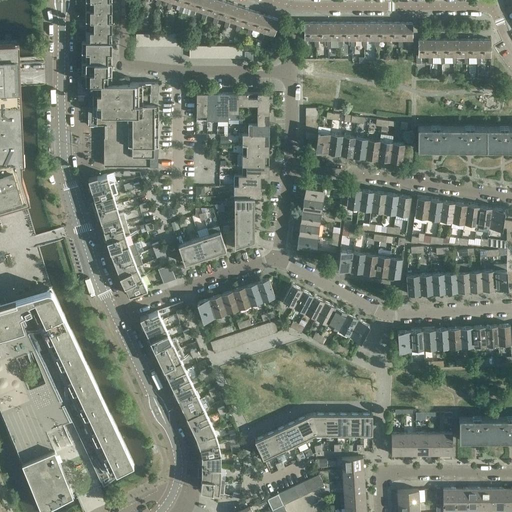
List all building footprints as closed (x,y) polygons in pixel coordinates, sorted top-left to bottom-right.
[(78,81),(78,93),(85,92),(89,96),(89,125),(97,125),(97,123),(104,123),(104,165),(158,165),(158,92),(158,82),(129,82),(129,76),(111,76),(111,47),(116,47),(116,42),(111,42),(111,0),(86,0),(86,10),(88,10),(88,20),(86,20),(86,40),(85,40),(81,41),(81,81),(78,81)] [(170,0),(171,0),(169,0),(168,0),(167,7),(170,8),(173,1),(180,3),(182,4),(183,0),(170,0)] [(183,0),(182,4),(180,3),(179,11),(182,12),(184,5),(192,7),(193,8),(195,0),(183,0)] [(195,0),(193,8),(192,7),(190,15),(193,16),(196,9),(203,11),(205,12),(208,0),(195,0)] [(208,0),(205,12),(203,11),(201,19),(205,20),(207,12),(214,15),(216,15),(221,0),(208,0)] [(221,0),(216,15),(214,15),(213,22),(216,23),(219,16),(226,18),(228,19),(233,4),(221,0)] [(228,19),(226,18),(224,26),(228,27),(230,20),(237,22),(239,23),(244,7),(233,4),(228,19)] [(239,23),(237,22),(235,30),(239,31),(241,24),(249,26),(251,27),(256,11),(244,7),(239,23)] [(251,27),(249,26),(247,34),(250,35),(253,27),(260,30),(262,30),(267,15),(256,11),(251,27)] [(262,30),(260,30),(258,37),(262,39),(264,31),(274,34),(279,19),(267,15),(262,30)] [(302,46),(306,46),(306,38),(314,38),(316,38),(316,22),(304,22),(304,38),(302,38),(302,46)] [(316,38),(314,38),(314,46),(318,46),(318,38),(326,38),(328,38),(328,22),(316,22),(316,38)] [(328,38),(326,38),(327,46),(330,46),(339,46),(338,38),(340,38),(340,22),(328,22),(328,38)] [(340,38),(338,38),(339,46),(343,46),(342,38),(350,38),(352,38),(352,22),(340,22),(340,38)] [(352,38),(350,38),(351,46),(354,46),(354,39),(362,39),(364,39),(364,22),(352,22),(352,38)] [(364,39),(362,39),(363,46),(366,46),(366,39),(374,39),(376,39),(376,22),(364,22),(364,39)] [(376,39),(374,39),(375,46),(379,46),(378,39),(386,39),(388,39),(388,22),(376,22),(376,39)] [(388,39),(386,39),(387,46),(390,46),(390,39),(398,39),(400,39),(400,22),(388,22),(388,39)] [(400,39),(398,39),(398,46),(402,46),(402,38),(410,38),(413,38),(413,22),(400,22),(400,39)] [(417,60),(416,60),(416,63),(420,63),(420,60),(420,55),(428,55),(430,55),(430,38),(419,38),(418,54),(416,54),(417,60)] [(430,55),(428,55),(428,63),(432,62),(432,56),(432,55),(440,55),(442,55),(442,38),(430,38),(430,55)] [(442,55),(440,55),(441,63),(444,62),(444,55),(452,55),(454,55),(454,38),(442,38),(442,55)] [(454,55),(452,55),(453,63),(456,63),(456,55),(464,55),(466,55),(466,38),(454,38),(454,55)] [(466,55),(464,55),(465,63),(468,63),(468,55),(476,55),(478,55),(478,38),(466,38),(466,55)] [(478,55),(476,55),(477,63),(480,63),(481,55),(481,54),(488,55),(491,55),(491,38),(478,38),(478,55)] [(0,41),(0,303),(49,289),(53,288),(25,198),(29,197),(23,176),(22,174),(22,162),(24,162),(19,40),(18,40),(0,41)] [(253,50),(245,50),(245,57),(245,59),(253,59),(253,50)] [(196,92),(197,119),(207,119),(207,92),(196,92)] [(207,92),(207,119),(217,119),(217,92),(207,92)] [(217,92),(217,119),(228,119),(228,113),(227,112),(227,92),(217,92)] [(248,92),(227,92),(227,112),(228,113),(228,119),(239,119),(239,105),(248,105),(248,92)] [(248,92),(248,105),(258,105),(269,105),(269,93),(248,92)] [(258,105),(258,123),(269,124),(269,105),(258,105)] [(248,124),(248,134),(269,134),(269,124),(258,123),(258,124),(248,124)] [(452,126),(417,126),(417,148),(452,148),(452,126)] [(486,127),(452,126),(452,148),(486,149),(486,127)] [(511,126),(486,127),(486,149),(511,148),(511,126)] [(317,131),(317,132),(316,139),(315,149),(328,151),(330,132),(317,131)] [(330,132),(328,151),(340,153),(343,134),(330,132)] [(242,134),(242,144),(269,144),(269,134),(248,134),(242,134)] [(343,134),(340,153),(353,154),(355,136),(343,134)] [(355,136),(353,154),(365,156),(368,137),(355,136)] [(368,137),(365,156),(377,158),(380,139),(368,137)] [(380,139),(377,158),(390,159),(393,141),(380,139)] [(393,141),(390,159),(402,161),(405,143),(393,141)] [(269,144),(242,144),(242,154),(269,154),(269,144)] [(269,154),(242,154),(242,165),(269,165),(269,154)] [(242,165),(242,174),(242,175),(261,175),(261,176),(269,175),(269,165),(242,165)] [(97,175),(88,178),(89,182),(87,183),(89,188),(91,187),(91,188),(110,183),(107,173),(97,176),(97,175)] [(234,175),(234,185),(261,185),(261,176),(261,175),(242,175),(242,174),(234,175)] [(110,183),(91,188),(95,199),(113,194),(117,192),(114,181),(110,183)] [(306,184),(304,196),(322,199),(324,186),(306,184)] [(261,185),(234,185),(234,196),(261,196),(261,185)] [(362,189),(349,187),(348,196),(347,202),(346,205),(359,207),(362,189)] [(362,189),(359,207),(371,209),(373,200),(374,190),(362,189)] [(373,200),(371,209),(384,211),(385,200),(386,192),(374,190),(373,200)] [(385,200),(384,211),(396,212),(398,200),(399,194),(386,192),(385,200)] [(104,197),(95,199),(98,209),(116,204),(113,194),(104,197)] [(398,200),(396,212),(406,214),(409,214),(411,195),(399,194),(398,200)] [(254,196),(234,196),(234,207),(254,207),(254,196)] [(304,196),(302,209),(321,211),(322,199),(304,196)] [(414,215),(415,215),(427,217),(430,198),(417,196),(414,215)] [(430,198),(427,217),(439,218),(442,200),(430,198)] [(442,200),(439,218),(452,220),(454,202),(442,200)] [(454,202),(452,220),(464,222),(467,203),(454,202)] [(467,203),(464,222),(477,224),(479,205),(467,203)] [(116,204),(94,210),(97,219),(100,218),(101,219),(119,214),(116,204)] [(479,205),(477,224),(489,225),(492,207),(479,205)] [(254,207),(234,207),(234,218),(254,218),(254,207)] [(492,207),(489,225),(502,227),(503,219),(504,209),(492,207)] [(302,209),(300,221),(319,224),(321,211),(302,209)] [(119,214),(101,219),(104,230),(127,223),(124,212),(119,214)] [(254,218),(234,218),(234,229),(254,229),(254,218)] [(511,220),(503,219),(502,227),(506,228),(511,227),(511,220)] [(300,221),(299,233),(317,236),(319,224),(300,221)] [(127,223),(104,230),(105,233),(103,233),(104,238),(106,238),(107,239),(130,232),(127,223)] [(218,225),(207,229),(209,233),(215,252),(217,252),(224,249),(226,249),(220,229),(218,225)] [(254,229),(234,229),(234,246),(254,240),(254,229)] [(130,232),(107,239),(110,250),(133,243),(130,232)] [(209,233),(199,237),(205,256),(207,255),(214,253),(215,252),(209,233)] [(317,236),(299,233),(297,246),(315,249),(317,236)] [(199,237),(189,240),(195,259),(196,259),(204,256),(205,256),(199,237)] [(189,240),(178,244),(184,263),(186,262),(194,259),(195,259),(189,240)] [(133,243),(110,250),(115,262),(139,253),(135,242),(133,243)] [(353,251),(340,249),(337,267),(350,269),(353,251)] [(353,251),(350,269),(362,271),(365,252),(353,251)] [(365,252),(362,271),(375,272),(378,254),(365,252)] [(139,253),(115,262),(119,274),(141,264),(143,263),(139,253)] [(166,254),(160,257),(163,263),(168,260),(167,257),(166,254)] [(378,254),(375,272),(387,274),(390,256),(378,254)] [(390,256),(387,274),(400,276),(402,258),(390,256)] [(506,262),(493,263),(494,269),(495,287),(508,286),(508,283),(507,276),(507,270),(507,268),(506,268),(506,264),(506,262)] [(170,263),(158,267),(164,282),(175,278),(170,263)] [(141,264),(119,274),(124,284),(142,276),(146,274),(141,264)] [(481,269),(469,270),(470,289),(482,288),(481,269)] [(494,269),(481,269),(482,288),(495,287),(494,269)] [(469,270),(456,271),(457,290),(470,289),(469,270)] [(456,271),(444,272),(445,291),(457,290),(456,271)] [(444,272),(431,273),(432,291),(445,291),(444,272)] [(431,273),(419,274),(420,292),(432,291),(431,273)] [(419,274),(406,275),(407,293),(420,292),(419,274)] [(147,288),(142,276),(124,284),(129,294),(147,288)] [(269,277),(257,281),(263,299),(275,295),(269,277)] [(257,281),(245,285),(251,303),(263,299),(257,281)] [(303,288),(291,282),(283,299),(294,305),(303,288)] [(245,285),(233,289),(239,307),(251,303),(245,285)] [(303,288),(294,305),(305,311),(314,294),(303,288)] [(131,463),(49,289),(0,303),(0,408),(41,510),(73,493),(47,430),(72,420),(100,479),(101,479),(129,465),(128,464),(131,463)] [(233,289),(221,293),(227,311),(239,307),(233,289)] [(221,293),(209,297),(215,315),(227,311),(221,293)] [(314,294),(305,311),(316,316),(325,300),(314,294)] [(215,315),(209,297),(197,301),(203,319),(215,315)] [(325,300),(316,316),(327,322),(336,305),(325,300)] [(336,305),(327,322),(339,328),(347,311),(336,305)] [(148,313),(140,317),(142,321),(140,322),(142,327),(144,326),(144,327),(162,319),(158,310),(148,314),(148,313)] [(273,310),(267,312),(269,318),(275,316),(273,310)] [(347,311),(339,328),(350,333),(358,317),(347,311)] [(358,317),(350,333),(361,339),(370,323),(358,317)] [(280,318),(274,320),(276,326),(282,324),(280,318)] [(167,330),(162,319),(144,327),(150,338),(167,330)] [(237,322),(240,328),(246,326),(243,320),(237,322)] [(274,320),(268,322),(272,333),(278,331),(276,326),(274,320)] [(293,320),(291,326),(296,328),(299,323),(293,320)] [(268,322),(262,324),(266,335),(272,333),(268,322)] [(299,323),(296,328),(302,331),(304,326),(299,323)] [(510,323),(497,324),(499,343),(511,342),(510,323)] [(262,324),(256,326),(260,337),(266,335),(262,324)] [(497,324),(485,325),(486,343),(487,347),(499,347),(499,343),(497,324)] [(485,325),(473,326),(474,344),(474,348),(487,347),(486,343),(485,325)] [(256,326),(251,328),(255,339),(260,337),(256,326)] [(460,326),(448,327),(449,346),(461,345),(460,326)] [(473,326),(460,326),(461,345),(474,344),(473,326)] [(448,327),(435,328),(437,346),(449,346),(448,327)] [(251,328),(245,330),(249,341),(255,339),(251,328)] [(435,328),(423,329),(424,347),(437,346),(435,328)] [(410,329),(397,330),(399,349),(412,348),(410,329)] [(423,329),(410,329),(412,348),(424,347),(423,329)] [(167,330),(147,340),(151,348),(154,347),(171,339),(167,330)] [(245,330),(239,331),(243,343),(249,341),(245,330)] [(239,331),(234,333),(238,345),(243,343),(239,331)] [(315,331),(313,337),(318,340),(321,334),(315,331)] [(234,333),(228,335),(232,346),(238,345),(234,333)] [(321,334),(318,340),(324,343),(327,337),(321,334)] [(228,335),(222,337),(226,348),(232,346),(228,335)] [(176,337),(171,339),(154,347),(159,358),(181,347),(176,337)] [(222,337),(217,339),(220,350),(226,348),(222,337)] [(217,339),(211,341),(214,352),(220,350),(217,339)] [(338,343),(335,349),(340,352),(343,346),(338,343)] [(343,346),(340,352),(346,355),(349,349),(343,346)] [(185,358),(181,347),(159,358),(164,368),(181,360),(185,358)] [(181,360),(164,368),(168,377),(185,369),(181,360)] [(191,380),(185,369),(168,377),(173,388),(191,380)] [(195,388),(191,380),(173,388),(175,391),(173,392),(175,396),(177,395),(177,397),(195,388)] [(199,398),(195,388),(177,397),(182,406),(199,398)] [(204,408),(199,398),(182,406),(187,416),(204,408)] [(208,417),(204,408),(187,416),(187,417),(186,418),(188,423),(189,422),(191,425),(208,417)] [(310,413),(296,419),(305,437),(315,432),(310,413)] [(326,413),(310,413),(315,432),(326,432),(326,413)] [(337,413),(326,413),(326,432),(337,432),(337,413)] [(349,413),(337,413),(337,432),(337,436),(349,436),(349,432),(349,413)] [(360,413),(349,413),(349,432),(360,432),(360,413)] [(372,413),(360,413),(360,432),(360,437),(372,437),(372,432),(372,413)] [(208,417),(191,425),(196,436),(214,429),(208,417)] [(459,439),(473,439),(493,439),(493,417),(459,417),(459,439)] [(511,417),(493,417),(493,439),(511,439),(511,417)] [(285,424),(294,442),(296,446),(307,441),(305,437),(296,419),(285,424)] [(285,424),(276,429),(284,447),(294,442),(285,424)] [(218,441),(214,429),(196,436),(197,439),(195,439),(197,444),(199,444),(199,445),(218,441)] [(276,429),(265,434),(276,456),(286,451),(284,447),(276,429)] [(392,432),(391,432),(392,453),(392,454),(392,453),(396,453),(396,451),(403,451),(404,432),(392,432)] [(404,432),(403,451),(404,451),(404,453),(408,453),(408,451),(416,451),(416,432),(404,432)] [(416,432),(416,451),(416,453),(420,453),(420,451),(428,451),(428,432),(416,432)] [(428,432),(428,451),(428,453),(432,453),(432,451),(440,451),(440,432),(428,432)] [(440,432),(440,451),(440,453),(444,453),(444,451),(452,451),(452,453),(453,453),(453,450),(452,432),(440,432)] [(265,434),(255,439),(265,461),(276,456),(265,434)] [(220,453),(218,441),(199,445),(201,455),(220,453)] [(221,453),(201,455),(201,457),(201,466),(220,466),(221,453)] [(363,455),(342,457),(342,469),(363,468),(363,464),(361,464),(360,456),(363,456),(363,455)] [(327,466),(327,458),(319,458),(319,467),(327,466)] [(220,466),(201,466),(201,476),(220,479),(220,466)] [(363,468),(342,469),(343,481),(364,480),(364,476),(362,476),(361,468),(363,468)] [(319,473),(313,476),(319,487),(324,484),(319,473)] [(201,476),(200,488),(224,494),(225,479),(220,479),(201,476)] [(313,476),(308,478),(314,489),(319,487),(313,476)] [(308,478),(303,481),(308,492),(314,489),(308,478)] [(364,480),(343,481),(344,493),(365,492),(365,488),(362,488),(362,480),(364,480)] [(303,481),(298,483),(303,494),(308,492),(303,481)] [(298,483),(293,486),(298,496),(303,494),(298,483)] [(293,486),(288,488),(293,499),(298,496),(293,486)] [(444,487),(443,487),(443,508),(444,508),(455,508),(456,487),(451,487),(444,487)] [(456,487),(455,508),(468,508),(467,487),(464,487),(464,489),(456,489),(456,487)] [(468,487),(467,487),(468,508),(480,508),(480,487),(476,487),(468,487)] [(480,487),(480,508),(492,508),(492,487),(488,487),(480,487)] [(492,487),(492,508),(504,508),(504,487),(500,487),(492,487)] [(288,488),(283,490),(288,501),(293,499),(288,488)] [(419,488),(397,489),(397,490),(398,490),(398,494),(400,494),(401,502),(398,502),(419,501),(418,489),(419,489),(419,488)] [(283,490),(278,493),(283,504),(288,501),(283,490)] [(365,492),(344,493),(345,505),(366,504),(366,500),(363,500),(363,492),(365,492)] [(278,493),(267,498),(272,509),(283,504),(278,493)] [(419,511),(419,501),(398,502),(399,506),(401,506),(401,511),(419,511)]
